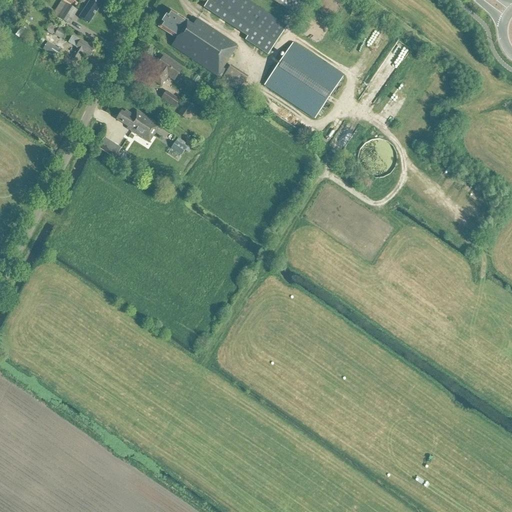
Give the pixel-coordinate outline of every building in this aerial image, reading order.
[(90,1),(89,0),(83,0),(82,3),(86,7),(78,19),(88,25),(100,7),(90,1)] [(208,0),(203,8),(247,37),(245,40),(268,55),(286,27),(246,0),(208,0)] [(269,0),(296,17),(307,0),(269,0)] [(75,10),(61,1),(53,15),(66,23),(75,10)] [(52,11),(45,5),(42,10),(49,15),(52,11)] [(192,27),(188,24),(186,24),(187,22),(169,11),(158,28),(176,40),(171,47),(237,90),(241,84),(220,71),(236,46),(196,20),(192,27)] [(47,31),(54,35),(58,28),(60,24),(53,20),(47,31)] [(61,40),(65,32),(58,28),(54,35),(61,40)] [(90,57),(94,49),(72,36),(68,43),(76,48),(70,58),(77,62),(82,52),(90,57)] [(57,59),(62,52),(47,43),(42,50),(57,59)] [(315,119),(342,77),(292,44),(264,86),(315,119)] [(174,81),(181,70),(163,58),(156,68),(159,71),(152,80),(160,86),(167,76),(174,81)] [(175,109),(180,101),(166,92),(161,99),(175,109)] [(186,120),(194,108),(186,102),(178,115),(186,120)] [(133,116),(125,112),(124,114),(121,112),(116,120),(128,128),(126,129),(148,144),(159,127),(136,112),(133,116)] [(377,179),(379,179),(381,179),(383,178),(385,178),(387,177),(388,176),(390,174),(391,173),(392,172),(393,170),(394,169),(395,168),(396,166),(396,164),(396,162),(397,160),(397,158),(396,156),(396,154),(395,152),(394,150),(393,148),(392,147),(390,145),(389,144),(387,143),(385,142),(384,141),(382,140),(380,140),(378,140),(377,140),(375,140),(373,140),(372,140),(370,141),(368,142),(366,143),(365,144),(363,145),(362,147),(360,149),(359,150),(358,152),(358,154),(357,156),(357,158),(357,160),(357,162),(357,164),(358,166),(359,168),(359,169),(360,171),(361,172),(362,173),(364,175),(365,176),(367,177),(369,178),(370,178),(372,179),(375,179),(377,179)] [(180,155),(186,148),(176,141),(170,149),(180,155)] [(116,146),(109,157),(113,159),(120,148),(116,146)]
